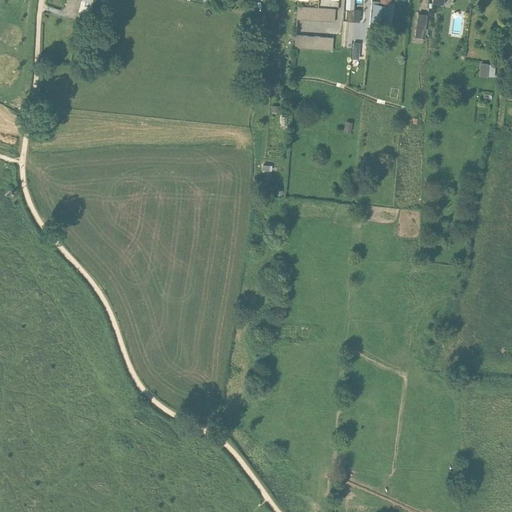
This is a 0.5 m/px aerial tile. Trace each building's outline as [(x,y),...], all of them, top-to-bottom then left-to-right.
[(94,0),(81,0),(78,15),(90,18),(94,0)] [(390,7),(373,5),(370,25),(386,27),(386,20),(388,20),(390,7)] [(95,7),(93,16),(105,19),(107,10),(95,7)] [(336,9),(297,7),(296,20),(335,22),(336,9)] [(418,14),(415,37),(424,38),(427,16),(418,14)] [(87,49),(100,53),(101,46),(105,46),(107,32),(94,30),(93,33),(92,35),(88,34),(88,36),(85,47),(87,49)] [(333,38),(295,36),(294,48),(333,51),(333,38)] [(350,133),(353,123),(346,121),(343,131),(350,133)]
